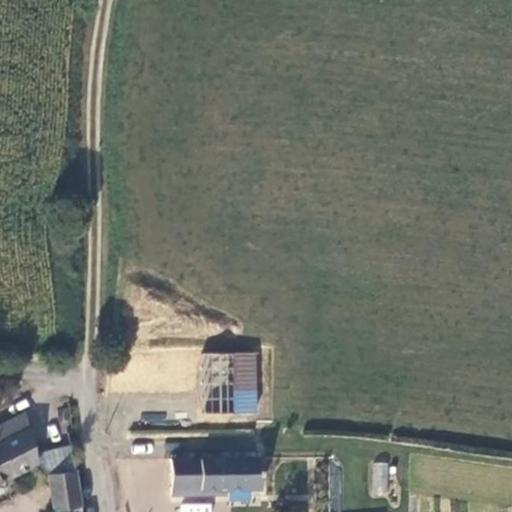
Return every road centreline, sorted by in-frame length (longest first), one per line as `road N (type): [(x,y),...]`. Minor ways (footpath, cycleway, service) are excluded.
road 1 (track): [(84,393),(94,259),(92,89),(104,0)]
road 2 (unclassified): [(105,511),(84,393)]
